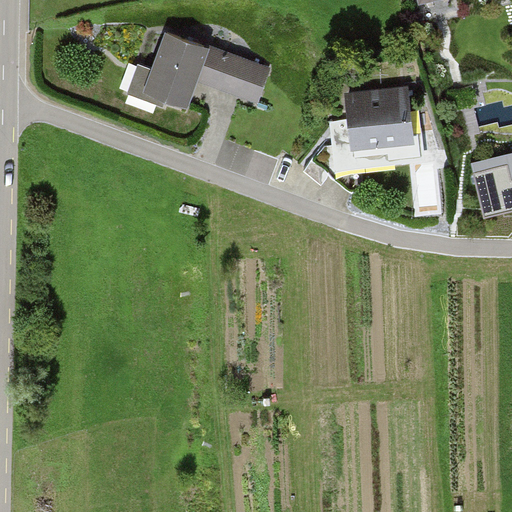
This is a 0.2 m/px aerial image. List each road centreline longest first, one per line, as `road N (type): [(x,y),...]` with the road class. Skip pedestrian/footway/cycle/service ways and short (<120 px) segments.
road 1 (residential): [(511,247),(417,242),(367,230),(4,103)]
road 2 (unclassified): [(4,103),(0,250)]
